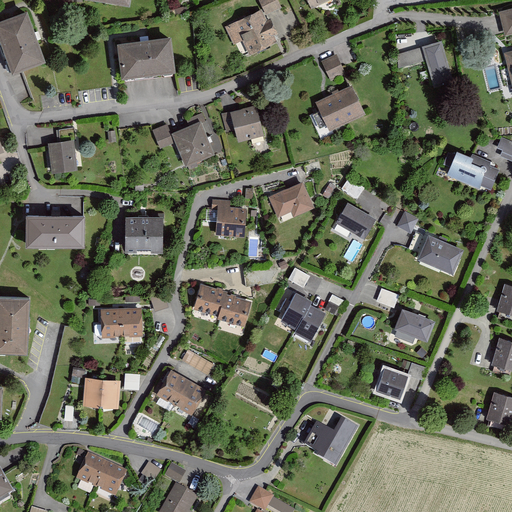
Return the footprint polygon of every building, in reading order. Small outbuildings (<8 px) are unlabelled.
[(262,0),(266,8),(268,13),(284,5),(282,0),(262,0)] [(266,8),(239,20),(252,49),(279,37),(268,13),(266,8)] [(511,8),(499,11),(506,37),(511,35),(511,51),(506,53),(511,77),(511,8)] [(1,21),(18,67),(47,57),(30,10),(1,21)] [(176,37),(123,43),(127,74),(180,68),(176,37)] [(427,61),(434,87),(453,82),(442,40),(397,55),(399,69),(427,61)] [(337,55),(322,62),(331,83),(346,76),(337,55)] [(355,87),(323,102),(333,125),(365,110),(355,87)] [(259,104),(232,111),(240,143),(266,137),(259,104)] [(207,119),(177,131),(191,165),(221,153),(207,119)] [(155,128),(163,146),(176,140),(168,122),(155,128)] [(511,141),(503,138),(498,148),(503,151),(501,156),(511,160),(511,141)] [(77,139),(53,142),(56,170),(79,168),(77,139)] [(450,170),(493,186),(501,165),(458,149),(450,170)] [(304,182),(273,196),(283,216),(296,210),(298,215),(316,207),(304,182)] [(377,218),(350,202),(339,219),(367,236),(377,218)] [(407,209),(401,224),(415,230),(423,217),(407,209)] [(87,212),(31,212),(31,241),(87,241),(87,212)] [(221,212),(220,232),(247,233),(247,212),(221,212)] [(169,218),(131,217),(130,246),(168,247),(169,218)] [(420,254),(455,271),(466,248),(431,232),(420,254)] [(297,265),(291,277),(305,285),(313,273),(297,265)] [(205,284),(198,305),(221,312),(226,295),(228,291),(205,284)] [(511,285),(506,284),(497,310),(511,314),(511,285)] [(384,286),(379,299),(396,304),(402,292),(384,286)] [(284,316),(300,325),(313,302),(315,299),(300,290),(284,316)] [(152,298),(156,312),(173,307),(169,293),(152,298)] [(221,312),(220,316),(247,324),(253,303),(226,295),(221,312)] [(30,299),(0,297),(0,352),(27,354),(30,299)] [(300,325),(298,329),(313,338),(329,311),(313,302),(300,325)] [(139,308),(104,310),(105,332),(140,331),(139,308)] [(406,308),(399,326),(427,336),(433,319),(406,308)] [(511,341),(500,339),(493,365),(511,370),(511,341)] [(387,362),(378,390),(406,400),(415,372),(387,362)] [(173,367),(160,389),(196,410),(209,388),(173,367)] [(124,372),(124,388),(139,388),(140,372),(124,372)] [(120,376),(89,376),(89,406),(119,406),(120,376)] [(511,397),(494,393),(487,420),(511,426),(511,397)] [(306,441),(340,461),(360,427),(339,415),(331,428),(318,420),(306,441)] [(90,452),(80,476),(120,494),(130,470),(90,452)] [(0,502),(20,491),(1,460),(0,460),(0,502)] [(152,460),(143,472),(153,479),(161,467),(152,460)] [(175,462),(168,474),(181,481),(187,470),(175,462)] [(177,484),(162,510),(165,511),(187,511),(197,495),(177,484)] [(260,485),(252,500),(268,509),(276,495),(260,485)]
